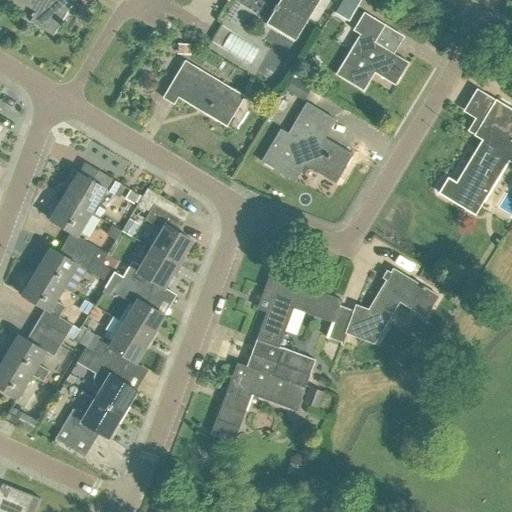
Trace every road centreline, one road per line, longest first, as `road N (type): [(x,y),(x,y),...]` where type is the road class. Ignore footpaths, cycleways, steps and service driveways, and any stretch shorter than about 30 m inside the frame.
road 1 (residential): [(487,0),(354,234),(334,238),(240,203)]
road 2 (residential): [(123,508),(240,203)]
road 3 (residential): [(240,203),(67,102)]
road 4 (residential): [(67,102),(115,9),(201,14)]
road 5 (residential): [(0,230),(51,94)]
road 6 (residential): [(123,508),(0,451)]
